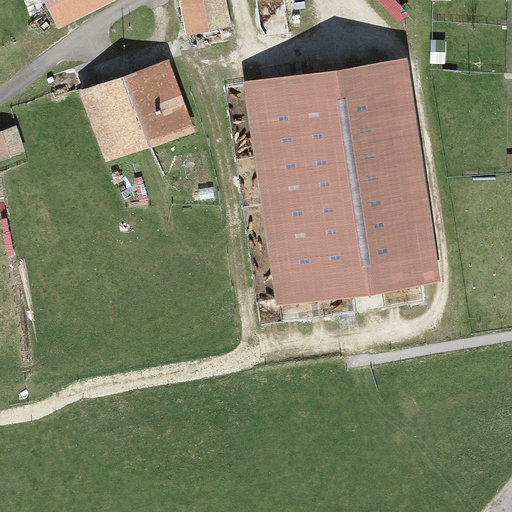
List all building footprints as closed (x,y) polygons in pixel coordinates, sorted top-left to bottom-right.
[(40,0),(56,30),(115,0),(40,0)] [(220,0),(188,0),(178,2),(183,34),(225,28),(220,0)] [(410,53),(244,77),(277,301),(443,276),(410,53)] [(156,66),(75,95),(98,161),(180,133),(156,66)] [(14,132),(0,134),(0,157),(18,154),(14,132)]
